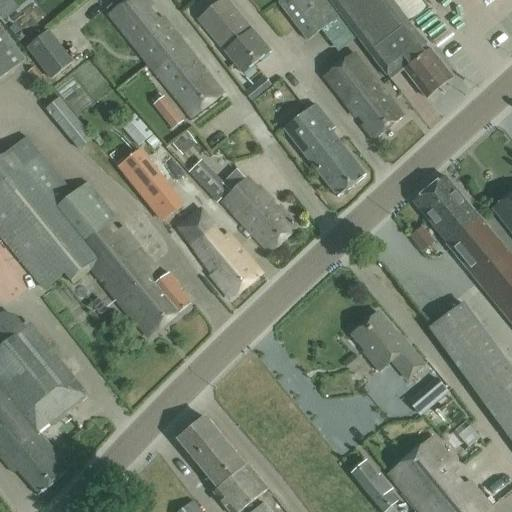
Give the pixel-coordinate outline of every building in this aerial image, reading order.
[(14,0),(0,0),(0,14),(4,19),(19,7),(14,0)] [(149,63),(180,39),(164,18),(159,19),(152,9),(154,6),(149,0),(126,0),(110,14),(149,63)] [(243,74),(270,51),(227,0),(221,0),(198,20),(243,74)] [(339,16),(326,0),(280,0),(278,2),(308,40),(321,30),(339,15),(339,16)] [(330,0),(388,76),(402,65),(405,69),(404,70),(427,98),(453,77),(431,49),(430,49),(392,0),(330,0)] [(1,28),(0,28),(0,79),(25,60),(1,28)] [(51,78),(71,64),(46,32),(27,46),(51,78)] [(180,39),(149,63),(192,118),(223,94),(180,39)] [(404,116),(354,53),(324,76),(356,117),(359,115),(365,123),(362,125),(374,140),(404,116)] [(90,62),(52,84),(58,93),(75,83),(88,105),(108,92),(90,62)] [(153,106),(172,130),(183,121),(164,97),(153,106)] [(85,129),(59,98),(45,109),(79,150),(93,139),(85,129)] [(339,199),(367,177),(331,130),(334,128),(316,104),(284,128),(339,199)] [(147,142),(154,136),(136,116),(123,127),(141,147),(147,142)] [(100,137),(90,125),(85,129),(93,139),(95,141),(100,137)] [(161,144),(154,136),(147,142),(154,149),(161,144)] [(0,156),(0,235),(44,290),(64,274),(71,281),(90,266),(119,301),(149,337),(191,304),(181,291),(180,291),(183,289),(169,273),(164,277),(159,270),(152,262),(123,226),(118,230),(110,221),(114,216),(87,183),(74,194),(27,137),(6,154),(0,156)] [(172,213),(184,203),(141,148),(118,167),(150,207),(160,199),(172,213)] [(270,253),(297,227),(279,205),(278,206),(259,187),(254,192),(243,182),(246,179),(238,171),(224,185),(223,184),(221,186),(210,176),(211,174),(202,165),(191,176),(211,197),(217,204),(221,200),(233,211),(232,212),(270,253)] [(511,257),(446,176),(414,202),(511,321),(511,257)] [(511,193),(491,209),(511,235),(511,193)] [(217,224),(203,207),(178,226),(212,274),(210,275),(229,300),(261,274),(229,234),(223,237),(214,227),(217,224)] [(100,316),(108,309),(99,297),(92,303),(94,306),(94,308),(100,316)] [(511,370),(464,304),(431,329),(511,440),(511,370)] [(22,325),(16,316),(4,313),(0,313),(0,457),(13,473),(17,470),(38,495),(65,473),(56,462),(60,459),(40,434),(87,394),(29,324),(28,324),(26,322),(22,325)] [(397,335),(378,313),(352,335),(371,358),(369,359),(380,371),(392,361),(407,380),(425,365),(399,334),(397,335)] [(423,392),(434,405),(448,393),(437,380),(423,392)] [(204,417),(177,439),(212,481),(208,485),(213,492),(229,511),(270,511),(264,504),(256,511),(251,504),(268,490),(248,465),(245,467),(204,417)] [(420,511),(488,511),(492,508),(470,481),(464,483),(456,473),(460,469),(434,437),(389,474),(420,511)] [(382,479),(368,461),(353,473),(364,488),(382,511),(398,511),(391,505),(397,501),(389,492),(393,489),(384,478),(382,479)] [(180,511),(201,511),(194,501),(180,511)]
